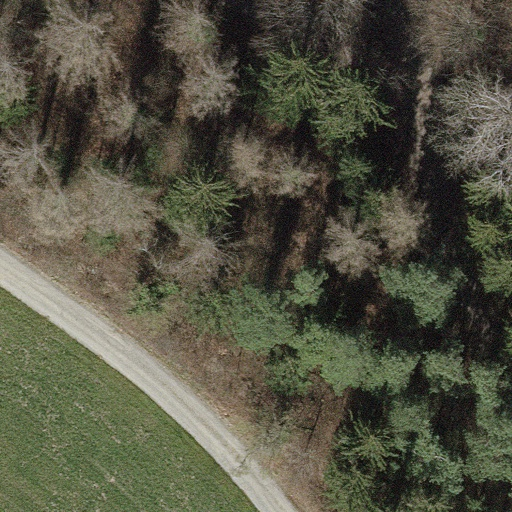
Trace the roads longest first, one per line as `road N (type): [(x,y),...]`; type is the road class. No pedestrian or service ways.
road 1 (track): [(511,388),(411,106),(416,0)]
road 2 (track): [(283,511),(258,474),(0,260)]
road 3 (track): [(511,166),(244,0)]
